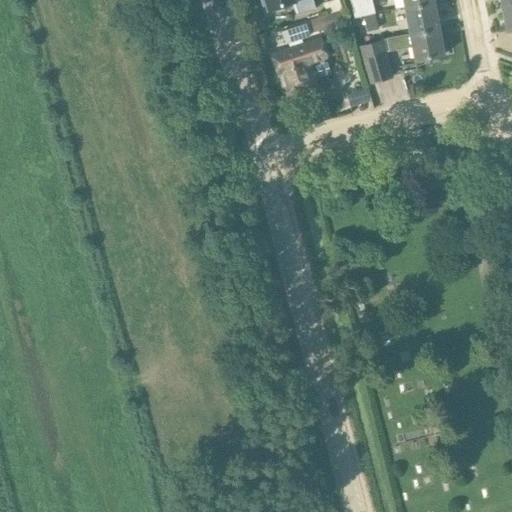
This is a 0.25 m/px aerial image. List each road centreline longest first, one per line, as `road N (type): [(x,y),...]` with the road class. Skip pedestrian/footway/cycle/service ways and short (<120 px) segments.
road 1 (tertiary): [(354,511),(261,151)]
road 2 (residential): [(261,151),(482,91)]
road 3 (tertiary): [(261,151),(216,0)]
